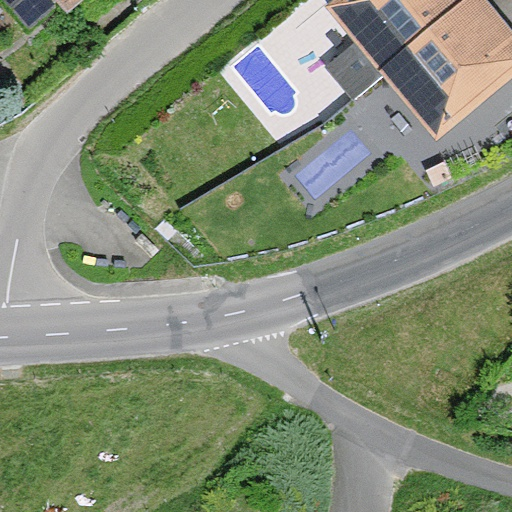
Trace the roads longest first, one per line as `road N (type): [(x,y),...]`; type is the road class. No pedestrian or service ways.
road 1 (residential): [(3,338),(27,176),(63,121),(206,0)]
road 2 (unclassified): [(228,315),(274,366),(379,433),(511,482)]
road 3 (tertiary): [(511,204),(389,265),(228,315)]
road 4 (tertiary): [(228,315),(3,338)]
